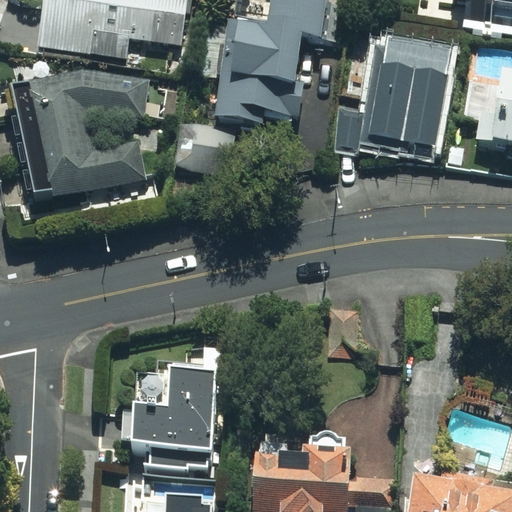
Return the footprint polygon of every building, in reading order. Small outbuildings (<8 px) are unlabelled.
[(51,0),(46,48),(137,59),(139,43),(191,49),(196,0),(51,0)] [(222,122),(298,128),(300,104),(311,105),(316,41),(339,42),(342,2),(312,0),(276,0),(274,28),(229,25),(222,122)] [(511,0),(464,0),(464,6),(454,5),(453,25),(511,30),(511,0)] [(388,43),(373,150),(443,159),(457,52),(388,43)] [(475,74),(467,120),(486,123),(483,144),(500,147),(511,80),(475,74)] [(151,146),(97,155),(98,116),(151,117),(152,85),(20,82),(39,203),(150,205),(151,146)] [(511,87),(502,152),(511,153),(511,87)] [(367,116),(339,114),(335,149),(363,152),(367,116)] [(178,170),(236,178),(242,132),(184,125),(178,170)] [(338,312),(333,357),(356,360),(361,314),(338,312)] [(136,451),(153,452),(151,473),(212,478),(213,457),(219,457),(226,370),(178,366),(175,408),(139,406),(136,451)] [(290,460),(265,458),(262,511),(356,511),(357,507),(398,509),(400,480),(363,478),(364,450),(315,447),(314,453),(290,452),(290,460)] [(511,511),(511,490),(423,476),(417,511),(511,511)] [(222,511),(223,499),(173,497),(172,511),(222,511)]
